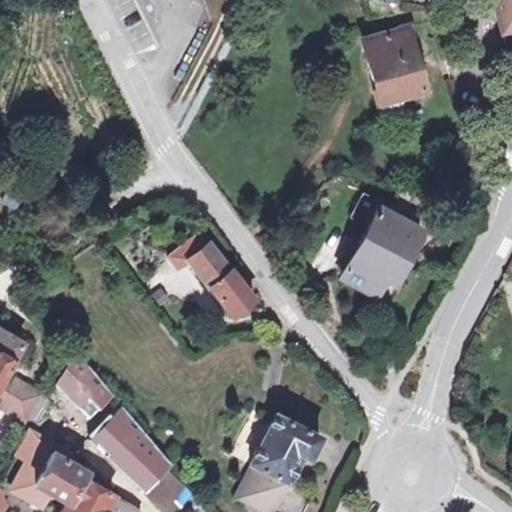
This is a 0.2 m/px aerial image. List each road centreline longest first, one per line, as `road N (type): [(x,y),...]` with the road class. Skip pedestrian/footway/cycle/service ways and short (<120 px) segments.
road 1 (residential): [(173,160),(390,440)]
road 2 (secondary): [(420,434),(511,215)]
road 3 (residential): [(173,160),(136,188),(75,179),(0,147)]
road 4 (residential): [(511,173),(495,147),(463,0)]
road 5 (residential): [(90,0),(173,160)]
